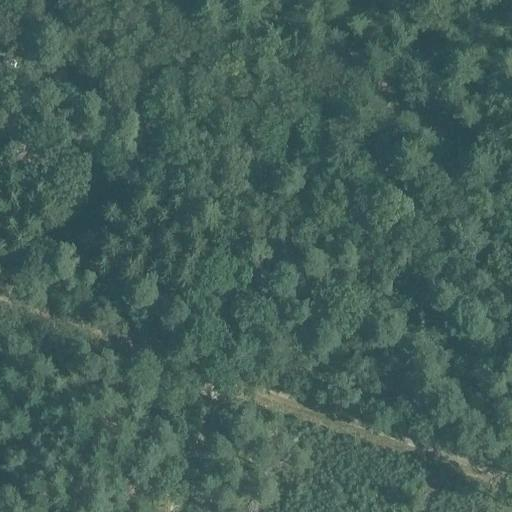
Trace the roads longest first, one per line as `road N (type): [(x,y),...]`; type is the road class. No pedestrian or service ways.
road 1 (tertiary): [(511,238),(0,65)]
road 2 (track): [(170,511),(219,377),(233,287),(260,199)]
